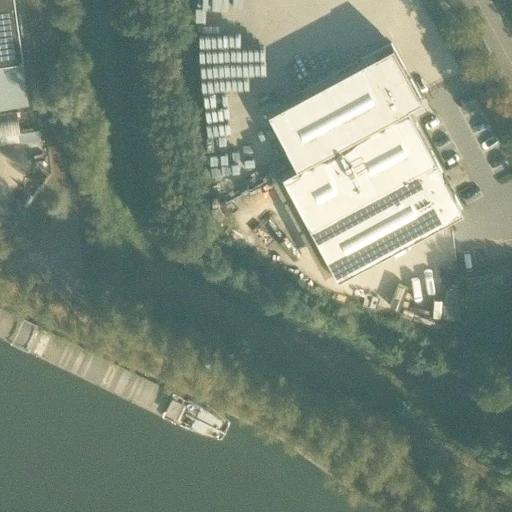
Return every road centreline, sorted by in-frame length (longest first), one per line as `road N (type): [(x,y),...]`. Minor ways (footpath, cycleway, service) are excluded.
road 1 (unclassified): [(371,429),(62,285)]
road 2 (unclassified): [(62,285),(62,173),(38,0)]
